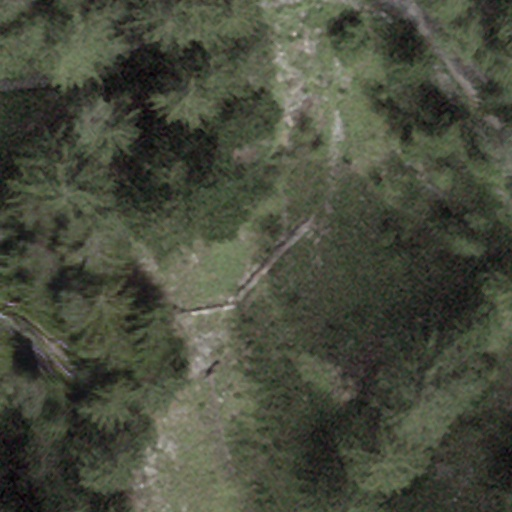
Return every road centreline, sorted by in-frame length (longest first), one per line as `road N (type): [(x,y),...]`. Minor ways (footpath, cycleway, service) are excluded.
road 1 (track): [(0,89),(210,0)]
road 2 (track): [(408,0),(427,13),(511,132)]
